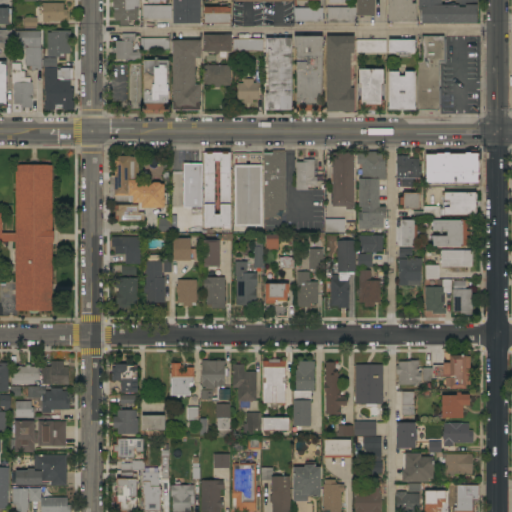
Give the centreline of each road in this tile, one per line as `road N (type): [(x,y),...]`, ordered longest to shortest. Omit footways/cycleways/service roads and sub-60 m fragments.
road 1 (residential): [(0,334),(511,336)]
road 2 (residential): [(92,511),(90,0)]
road 3 (tertiary): [(496,511),(495,0)]
road 4 (tertiary): [(135,131),(416,131)]
